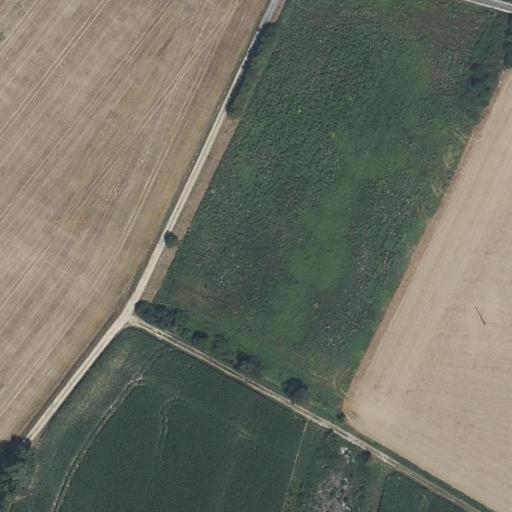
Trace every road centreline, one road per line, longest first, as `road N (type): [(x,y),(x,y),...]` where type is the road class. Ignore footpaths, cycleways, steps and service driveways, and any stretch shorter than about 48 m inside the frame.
road 1 (track): [(0,478),(122,319),(278,0)]
road 2 (track): [(122,319),(476,511)]
